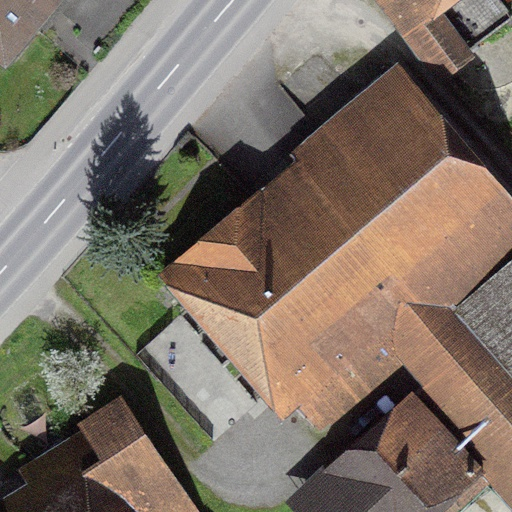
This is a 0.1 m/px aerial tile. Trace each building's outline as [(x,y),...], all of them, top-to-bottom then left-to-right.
[(92,0),(0,0),(0,61),(29,83),(92,0)] [(377,0),(447,93),(485,64),(446,11),(460,0),(377,0)] [(511,264),(511,200),(413,83),(169,287),(257,392),(406,269),(448,319),(511,264)] [(511,349),(450,405),(511,473),(511,349)] [(431,511),(472,479),(420,415),(302,511),(431,511)] [(185,511),(135,431),(4,511),(185,511)]
